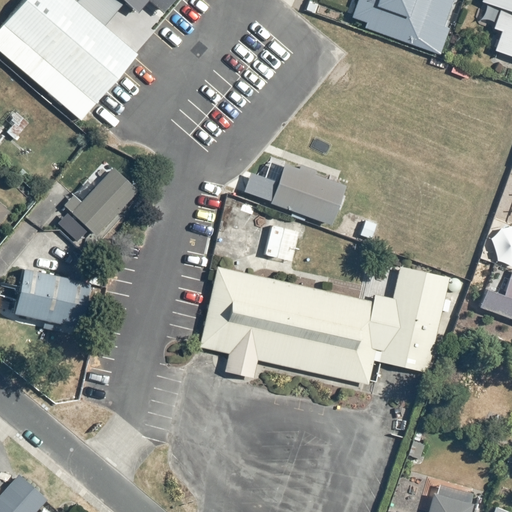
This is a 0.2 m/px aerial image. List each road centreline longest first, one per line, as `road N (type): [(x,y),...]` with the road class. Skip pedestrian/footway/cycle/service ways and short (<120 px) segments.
road 1 (unknown): [(217,511),(255,441),(291,446),(319,464),(329,481),(323,511)]
road 2 (residential): [(133,511),(0,401)]
